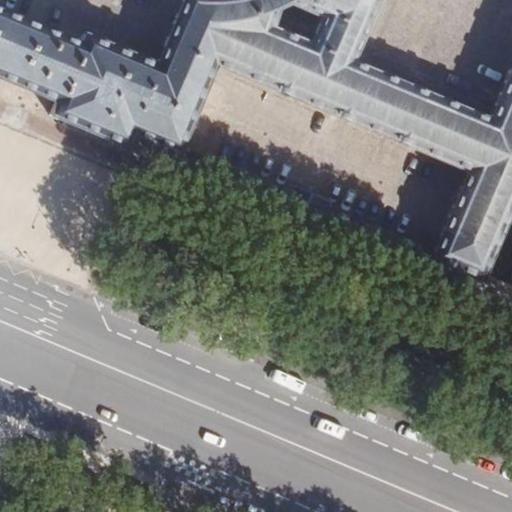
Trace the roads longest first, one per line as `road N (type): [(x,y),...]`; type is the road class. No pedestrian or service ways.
road 1 (residential): [(288,229),(0,108)]
road 2 (primary): [(511,506),(224,386)]
road 3 (primary): [(224,386),(0,292)]
road 4 (residential): [(511,323),(288,229)]
road 5 (primary): [(0,352),(205,438)]
road 6 (primary): [(205,438),(383,511)]
road 7 (residential): [(288,229),(224,386)]
